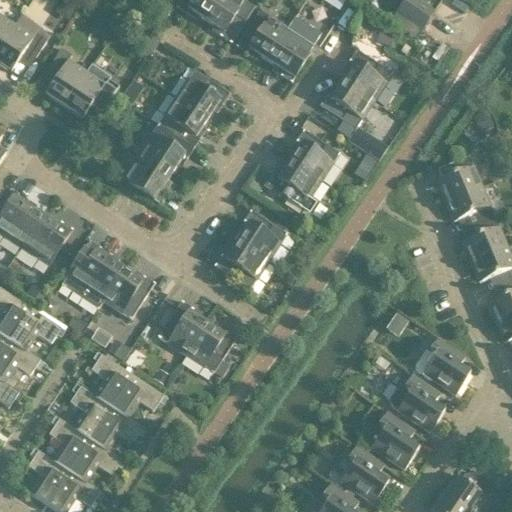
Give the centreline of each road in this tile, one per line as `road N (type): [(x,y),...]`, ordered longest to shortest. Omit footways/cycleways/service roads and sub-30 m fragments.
road 1 (residential): [(496,375),(421,193)]
road 2 (residential): [(174,257),(19,156)]
road 3 (residential): [(174,257),(275,107)]
road 4 (residential): [(403,511),(496,375)]
road 5 (residential): [(275,107),(151,27)]
